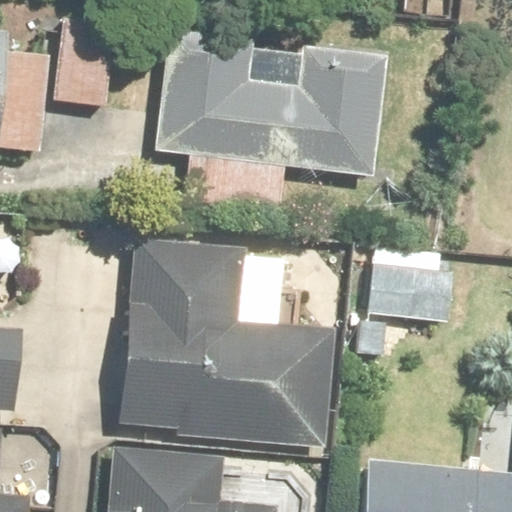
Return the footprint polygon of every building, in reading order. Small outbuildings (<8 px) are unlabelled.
[(260,0),(91,0),(91,5),(259,18),(260,0)] [(111,32),(63,27),(54,107),(102,112),(111,32)] [(246,50),(162,42),(151,157),(187,161),(183,206),(275,215),(279,174),(371,183),(383,60),(299,52),(296,92),(243,87),(246,50)] [(432,261),(353,256),(346,358),(425,363),(432,261)] [(187,288),(73,279),(58,479),(172,485),(275,491),(282,371),(181,365),(187,288)] [(511,511),(511,366),(474,365),(466,510),(304,501),(303,511),(511,511)] [(158,511),(159,504),(52,498),(51,511),(158,511)]
